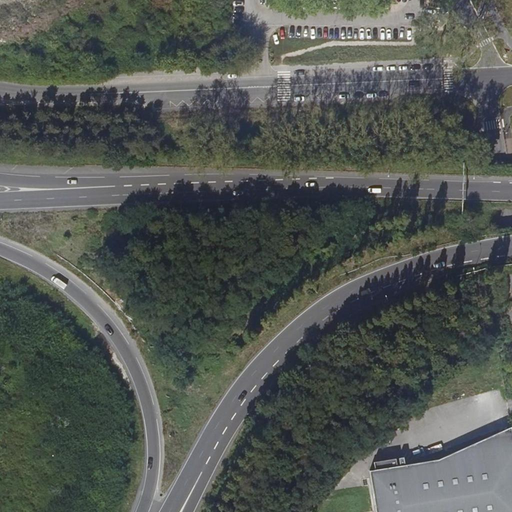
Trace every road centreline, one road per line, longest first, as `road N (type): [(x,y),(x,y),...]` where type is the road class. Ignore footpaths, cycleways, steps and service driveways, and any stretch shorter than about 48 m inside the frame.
road 1 (unclassified): [(486,77),(138,93),(0,89)]
road 2 (primary): [(213,439),(273,357),(341,302),(417,268),(511,248)]
road 3 (primary): [(511,189),(161,191)]
road 4 (motorway): [(142,511),(154,469),(152,424),(126,350),(69,286),(0,249)]
road 5 (primary): [(161,191),(121,179),(0,178)]
road 6 (motorway): [(161,191),(0,200)]
road 7 (residential): [(486,77),(511,234)]
